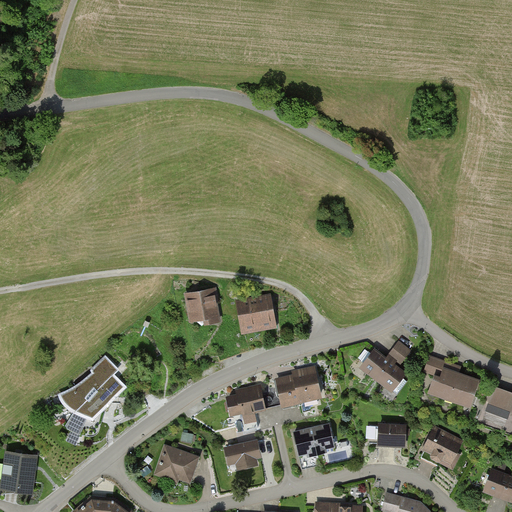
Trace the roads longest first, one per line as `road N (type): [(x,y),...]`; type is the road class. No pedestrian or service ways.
road 1 (residential): [(0,117),(188,92),(285,115),(360,156),(417,212),(422,280),(407,310)]
road 2 (track): [(0,291),(108,275),(217,275),(293,291),(313,309),(326,343)]
road 3 (residential): [(407,310),(244,367),(108,458)]
road 4 (residential): [(201,511),(384,470),(414,477),(449,511)]
road 5 (residential): [(511,372),(467,353),(407,310)]
